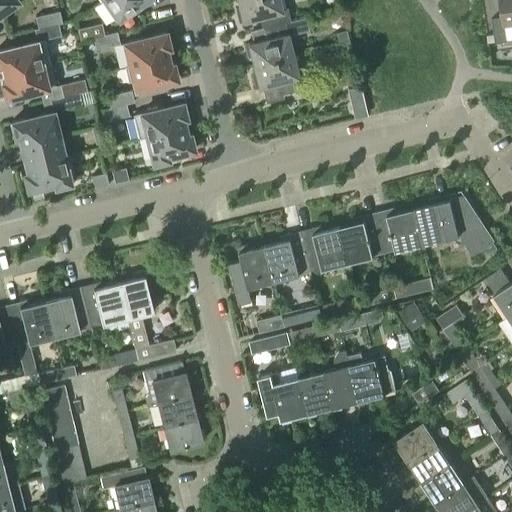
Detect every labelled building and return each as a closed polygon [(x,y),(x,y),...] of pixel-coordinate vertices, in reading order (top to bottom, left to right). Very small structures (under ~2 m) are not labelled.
[(0,0),(0,13),(19,0),(0,0)] [(103,0),(101,2),(115,22),(146,0),(103,0)] [(281,10),(279,0),(236,0),(239,9),(236,9),(239,22),(259,17),(262,28),(290,21),(287,8),(281,10)] [(505,25),(511,23),(511,0),(500,0),(503,17),(492,19),(496,44),(508,42),(505,25)] [(38,28),(58,24),(62,23),(59,11),(35,17),(38,28)] [(251,56),(253,66),(293,56),(288,36),(309,31),(306,17),(290,21),(262,28),(251,31),(254,42),(244,44),(248,57),(251,56)] [(44,39),(61,35),(58,24),(38,28),(34,29),(36,41),(0,49),(0,66),(1,66),(3,74),(50,62),(44,39)] [(80,41),(93,38),(93,37),(104,35),(101,24),(77,29),(80,41)] [(345,31),(335,34),(337,44),(348,41),(345,31)] [(93,37),(93,38),(95,50),(120,44),(117,32),(104,35),(93,37)] [(124,66),(124,67),(168,57),(166,49),(169,48),(165,32),(123,42),(128,65),(124,66)] [(293,56),(253,66),(255,75),(252,76),(255,88),(264,86),(267,102),(282,98),(281,93),(305,88),(302,75),(298,76),(293,56)] [(177,80),(173,64),(169,65),(168,57),(124,67),(127,81),(132,80),(134,90),(177,80)] [(55,84),(50,62),(3,74),(5,82),(2,82),(5,98),(56,86),(55,84)] [(62,97),(79,93),(86,91),(83,79),(59,85),(62,96),(62,97)] [(365,115),(359,86),(347,89),(354,117),(365,115)] [(106,96),(109,108),(125,104),(133,102),(130,90),(106,96)] [(81,104),(79,93),(62,97),(54,98),(57,110),(81,104)] [(132,115),(138,138),(184,127),(183,119),(186,119),(182,103),(132,115)] [(109,108),(101,110),(104,122),(128,116),(125,104),(109,108)] [(18,136),(20,144),(59,135),(53,111),(11,121),(15,137),(18,136)] [(260,123),(250,125),(252,133),(262,131),(260,123)] [(96,144),(104,142),(100,125),(91,127),(96,144)] [(184,127),(138,138),(138,139),(146,137),(152,164),(168,160),(167,156),(194,150),(190,134),(186,135),(184,127)] [(59,135),(20,144),(25,165),(69,155),(68,154),(64,155),(59,135)] [(74,178),(69,155),(25,165),(27,173),(23,174),(27,190),(54,183),(55,187),(71,183),(70,179),(74,178)] [(128,180),(125,168),(110,171),(113,183),(128,180)] [(107,182),(104,170),(90,173),(93,185),(107,182)] [(461,193),(443,197),(453,236),(459,235),(472,256),(493,242),(461,193)] [(453,236),(443,197),(428,201),(429,206),(413,210),(422,246),(447,240),(447,238),(453,236)] [(396,208),(375,214),(385,255),(422,246),(413,210),(397,214),(396,208)] [(355,224),(339,228),(348,264),(385,255),(375,214),(354,219),(355,224)] [(322,226),(301,231),(312,273),(348,264),(339,228),(323,232),(322,226)] [(282,241),(266,245),(275,282),(312,273),(301,231),(281,237),(282,241)] [(242,251),(241,252),(242,259),(230,262),(240,303),(252,300),(250,288),(275,282),(266,245),(251,249),(249,244),(241,246),(242,251)] [(140,314),(153,311),(143,270),(135,272),(136,278),(121,282),(129,317),(136,348),(139,359),(176,350),(174,339),(148,345),(140,314)] [(430,277),(393,286),(395,298),(433,289),(430,277)] [(91,327),(102,324),(129,317),(121,282),(103,286),(102,280),(81,285),(91,327)] [(511,283),(495,295),(510,318),(511,316),(511,283)] [(46,300),(55,336),(91,327),(81,285),(62,290),(63,296),(46,300)] [(355,296),(358,307),(395,298),(393,286),(355,296)] [(322,316),(358,307),(355,296),(319,304),(319,305),(322,316)] [(39,372),(31,342),(55,336),(46,300),(29,304),(28,298),(8,303),(18,345),(26,375),(28,385),(41,381),(39,372)] [(399,311),(412,332),(427,322),(414,301),(399,311)] [(0,348),(6,347),(18,345),(8,303),(0,305),(0,348)] [(282,314),(282,315),(285,327),(322,317),(322,316),(319,305),(282,314)] [(450,340),(457,351),(467,345),(452,323),(463,316),(456,305),(436,319),(443,329),(436,334),(440,341),(440,340),(443,345),(450,340)] [(365,313),(338,320),(340,331),(355,327),(367,324),(365,313)] [(256,321),(259,333),(285,327),(282,315),(256,321)] [(312,326),(315,337),(340,331),(338,320),(312,326)] [(315,337),(312,326),(287,333),(290,344),(315,337)] [(290,344),(287,333),(249,342),(252,354),(290,344)] [(457,351),(472,373),(481,367),(467,345),(457,351)] [(139,359),(136,348),(102,356),(105,367),(139,359)] [(338,368),(323,372),(332,408),(331,408),(332,412),(333,412),(333,410),(341,408),(340,406),(357,402),(358,401),(347,357),(346,351),(339,353),(335,359),(338,368)] [(361,354),(347,357),(358,401),(357,402),(358,406),(360,405),(359,403),(367,401),(367,399),(384,395),(384,394),(394,392),(396,392),(394,385),(390,371),(388,369),(385,356),(374,359),(374,360),(363,362),(361,354)] [(147,406),(158,404),(158,403),(190,395),(184,371),(180,372),(178,361),(142,371),(147,392),(144,396),(147,406)] [(62,367),(64,376),(78,373),(76,364),(62,367)] [(446,364),(431,374),(438,384),(453,374),(446,364)] [(472,373),(486,395),(495,389),(500,387),(486,364),(481,367),(472,373)] [(39,372),(41,381),(64,376),(62,367),(39,372)] [(308,414),(299,378),(281,382),(278,372),(259,377),(268,416),(280,413),(282,420),(283,424),(284,424),(284,422),(292,420),(291,418),(307,414),(308,414)] [(323,372),(299,378),(308,414),(307,414),(308,418),(310,418),(309,415),(317,414),(316,412),(331,408),(332,408),(323,372)] [(26,375),(0,381),(0,391),(28,385),(26,375)] [(478,416),(486,410),(466,380),(446,393),(453,404),(465,396),(478,416)] [(412,394),(419,405),(439,392),(432,381),(412,394)] [(42,389),(45,402),(67,397),(64,385),(42,389)] [(40,424),(31,386),(7,392),(10,404),(23,402),(29,427),(40,424)] [(111,390),(117,413),(127,410),(121,387),(111,390)] [(500,416),(509,411),(495,389),(486,395),(500,416)] [(190,395),(158,403),(158,404),(164,426),(196,419),(190,395)] [(45,402),(48,413),(69,408),(67,397),(45,402)] [(48,413),(51,426),(72,421),(69,408),(48,413)] [(127,410),(117,413),(123,436),(133,434),(127,410)] [(500,430),(486,410),(478,416),(491,436),(500,430)] [(511,416),(509,411),(500,416),(511,434),(511,416)] [(196,419),(164,426),(167,439),(163,440),(165,448),(169,447),(170,450),(202,442),(196,419)] [(51,426),(53,437),(75,432),(72,421),(51,426)] [(409,462),(437,443),(423,423),(396,441),(409,462)] [(40,424),(29,427),(35,452),(46,449),(40,424)] [(511,449),(500,430),(491,436),(504,456),(511,450),(511,449)] [(53,437),(56,448),(78,444),(75,432),(53,437)] [(123,436),(131,469),(141,466),(133,434),(123,436)] [(437,443),(409,462),(423,482),(450,464),(437,443)] [(56,448),(58,460),(80,455),(78,444),(56,448)] [(46,449),(35,452),(41,477),(52,474),(46,449)] [(58,460),(61,472),(83,467),(80,455),(58,460)] [(0,487),(9,485),(3,460),(0,460),(0,487)] [(473,475),(463,483),(450,464),(423,482),(436,502),(474,476),(473,475)] [(110,498),(113,509),(152,500),(144,466),(141,466),(131,469),(100,476),(102,488),(115,485),(118,496),(110,498)] [(61,472),(64,483),(86,478),(83,467),(61,472)] [(52,474),(41,477),(47,503),(58,500),(52,474)] [(464,511),(487,497),(474,476),(436,502),(442,511),(464,511)] [(64,483),(70,511),(79,511),(73,482),(86,479),(86,478),(64,483)] [(0,511),(10,511),(15,511),(9,485),(0,487),(0,511)] [(497,511),(487,497),(464,511),(497,511)] [(61,511),(58,500),(47,503),(49,511),(61,511)] [(155,511),(152,500),(113,509),(109,510),(109,511),(155,511)]
